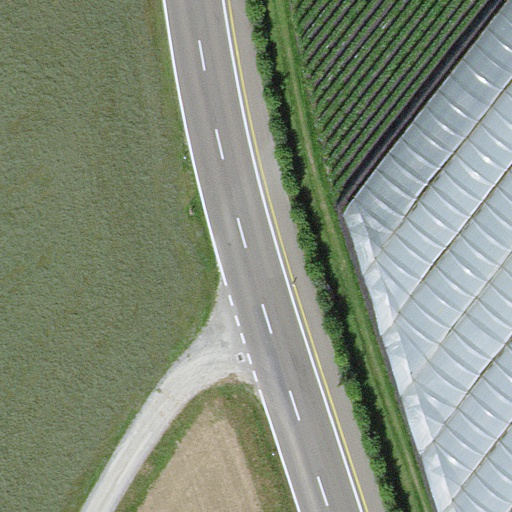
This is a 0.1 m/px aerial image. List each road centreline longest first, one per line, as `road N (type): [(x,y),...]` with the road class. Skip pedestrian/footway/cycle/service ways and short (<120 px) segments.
road 1 (track): [(270,0),(314,200),(418,511)]
road 2 (secondary): [(194,0),(267,323),(330,511)]
road 3 (track): [(267,323),(211,359),(107,511)]
